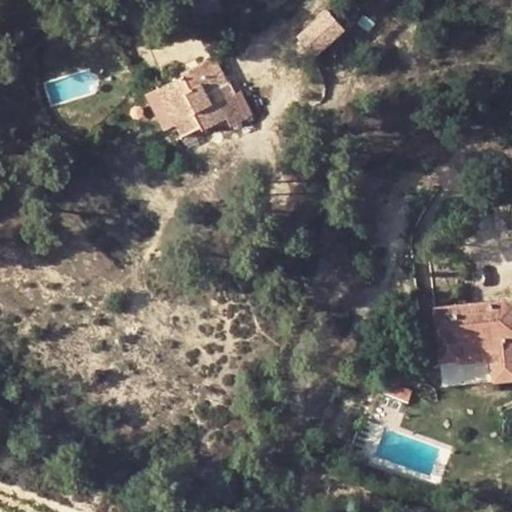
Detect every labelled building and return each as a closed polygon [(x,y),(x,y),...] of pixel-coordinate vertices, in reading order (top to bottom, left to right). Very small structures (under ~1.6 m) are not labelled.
[(343,36),(326,15),(297,39),(314,60),(343,36)] [(199,93),(194,79),(184,82),(182,77),(166,83),(183,121),(176,125),(182,139),(200,133),(202,137),(234,124),(236,129),(249,125),(220,55),(200,64),(210,88),(199,93)] [(70,119),(64,104),(55,106),(61,123),(70,119)] [(439,362),(457,359),(456,352),(486,348),(486,355),(493,385),(511,380),(511,349),(510,337),(511,337),(511,302),(511,300),(432,310),(439,362)] [(456,352),(457,359),(486,355),(486,348),(456,352)] [(398,397),(401,377),(388,375),(383,405),(408,411),(411,400),(398,397)]
